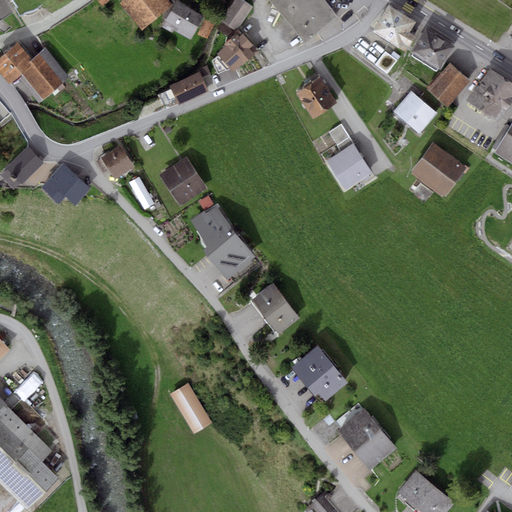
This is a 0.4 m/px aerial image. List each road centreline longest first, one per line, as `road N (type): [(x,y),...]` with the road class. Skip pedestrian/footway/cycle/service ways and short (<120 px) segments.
road 1 (residential): [(68,154),(210,297),(370,511)]
road 2 (track): [(0,237),(89,275),(133,316),(154,349),(147,471),(154,511)]
road 3 (residential): [(68,154),(285,65)]
road 4 (unclassified): [(0,319),(44,364),(82,511)]
road 5 (primary): [(511,68),(401,0)]
road 6 (residential): [(285,65),(357,31),(384,0)]
